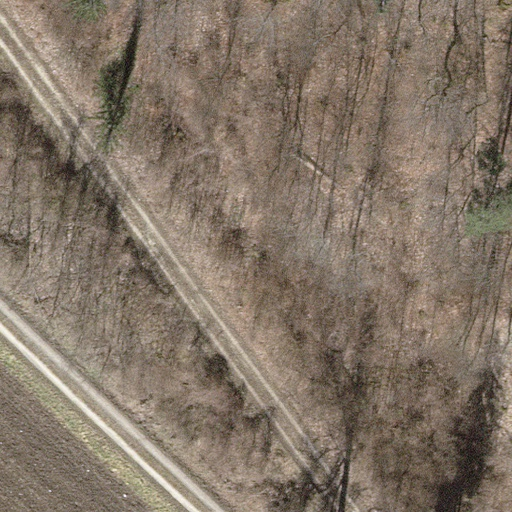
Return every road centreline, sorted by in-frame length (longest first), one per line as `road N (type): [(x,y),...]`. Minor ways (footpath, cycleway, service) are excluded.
road 1 (track): [(341,511),(0,23)]
road 2 (track): [(0,308),(224,511)]
